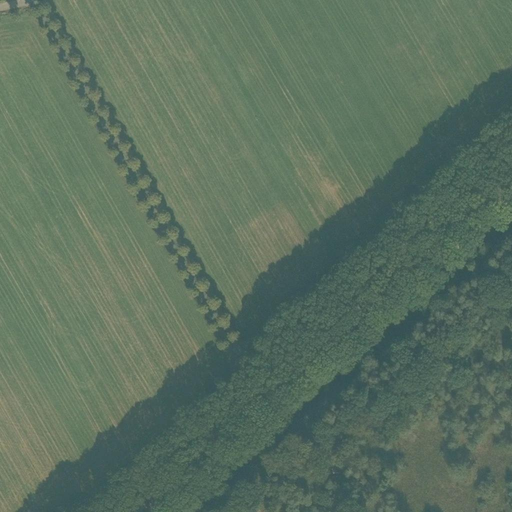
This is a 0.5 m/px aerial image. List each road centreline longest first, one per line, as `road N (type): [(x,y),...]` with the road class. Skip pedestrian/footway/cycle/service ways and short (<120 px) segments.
road 1 (unclassified): [(145,511),(511,179)]
road 2 (track): [(511,268),(248,511)]
